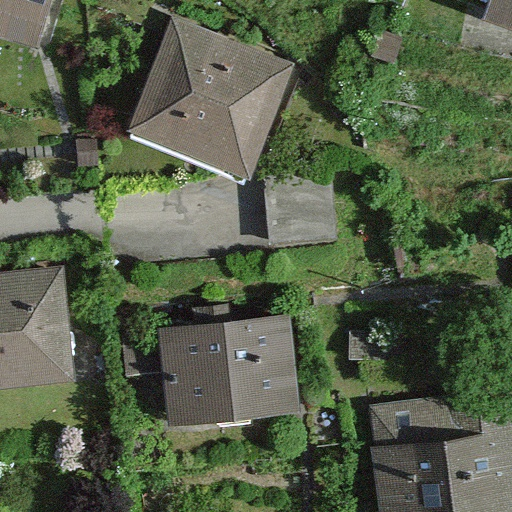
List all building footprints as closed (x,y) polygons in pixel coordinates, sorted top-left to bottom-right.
[(0,0),(0,12),(37,26),(47,0),(0,0)] [(511,0),(494,0),(490,10),(511,20),(511,0)] [(293,57),(174,11),(126,132),(246,179),(293,57)] [(0,268),(0,380),(75,373),(65,262),(0,268)] [(289,308),(160,322),(171,424),(300,410),(289,308)] [(511,511),(511,401),(375,409),(380,511),(511,511)]
